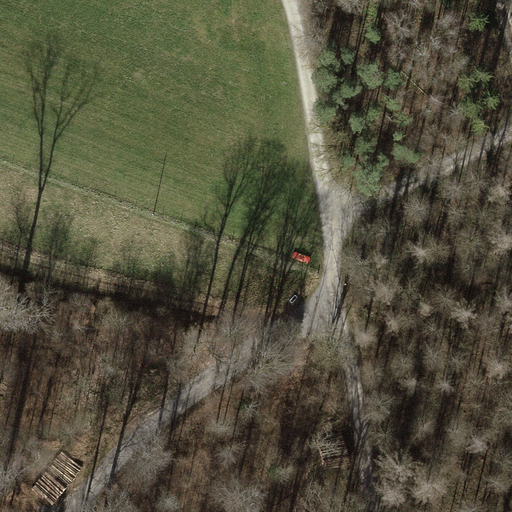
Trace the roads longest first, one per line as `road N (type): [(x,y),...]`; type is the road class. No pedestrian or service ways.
road 1 (track): [(372,511),(334,225),(290,0)]
road 2 (track): [(341,297),(144,433),(72,511)]
road 3 (track): [(0,174),(313,314)]
road 4 (track): [(511,131),(334,225)]
